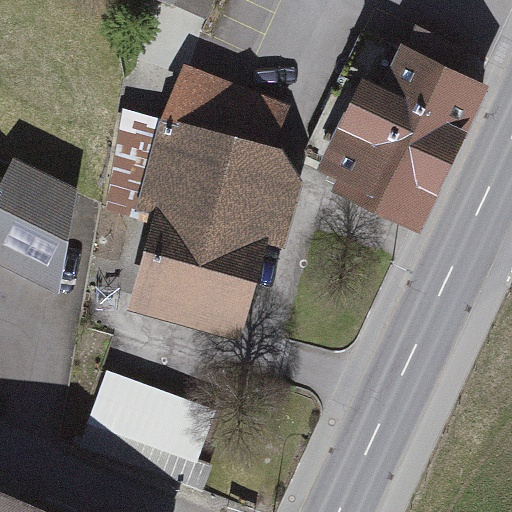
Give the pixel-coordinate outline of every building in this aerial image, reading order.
[(216,0),(172,0),(209,16),(216,0)] [(417,225),(487,82),(457,67),(465,49),(418,27),(409,45),(401,42),(381,83),(364,75),(321,164),(341,174),(335,186),(417,225)] [(286,247),(304,179),(282,145),(277,143),(292,104),(184,61),(162,118),(137,213),(151,216),(127,306),(239,335),(263,241),(286,247)] [(0,268),(57,294),(82,239),(62,229),(80,188),(14,159),(0,190),(0,268)] [(204,495),(214,468),(195,461),(214,410),(104,369),(75,447),(204,495)] [(0,511),(69,511),(0,482),(0,511)]
